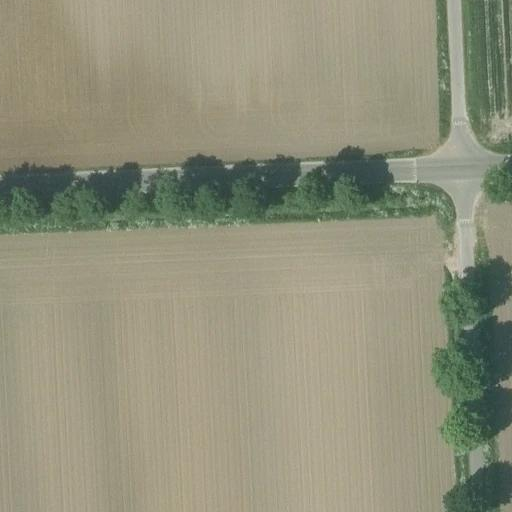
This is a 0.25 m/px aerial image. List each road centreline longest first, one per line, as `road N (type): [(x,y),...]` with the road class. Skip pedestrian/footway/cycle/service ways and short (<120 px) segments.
road 1 (unclassified): [(460,174),(0,190)]
road 2 (residential): [(478,511),(460,174)]
road 3 (unclassified): [(460,174),(453,0)]
